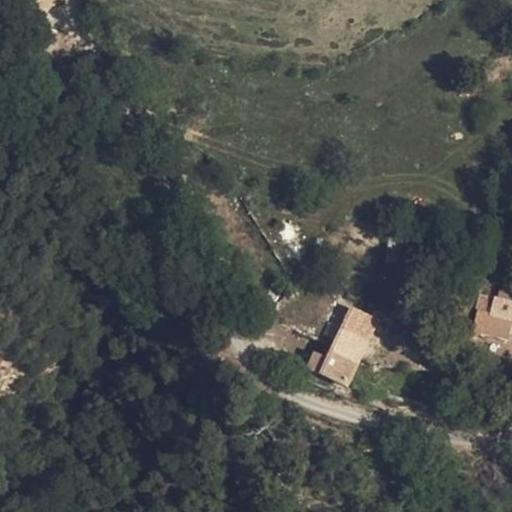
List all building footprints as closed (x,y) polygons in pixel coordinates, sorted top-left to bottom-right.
[(380,265),(387,233),(380,233),(379,239),(373,239),(370,264),(380,265)] [(390,233),(387,233),(380,265),(387,266),(390,233)] [(494,270),(458,272),(460,308),(495,307),(494,270)] [(313,383),(339,395),(370,323),(367,322),(344,312),(326,352),(320,366),(313,383)] [(299,376),(313,383),(320,366),(306,360),(299,376)]
